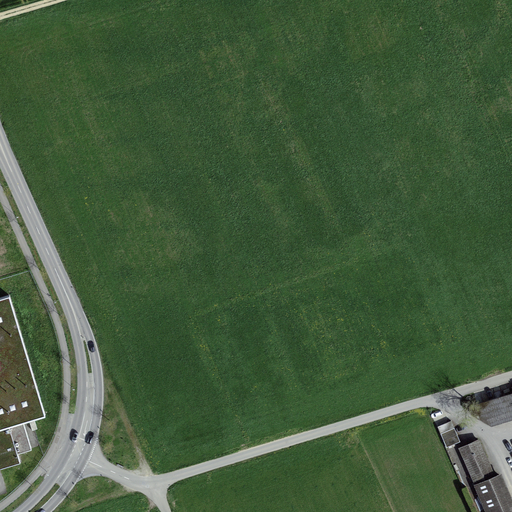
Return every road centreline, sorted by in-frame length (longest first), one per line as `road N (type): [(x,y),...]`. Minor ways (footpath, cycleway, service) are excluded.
road 1 (unclassified): [(157,487),(511,374)]
road 2 (primary): [(0,142),(86,348),(89,414),(75,456)]
